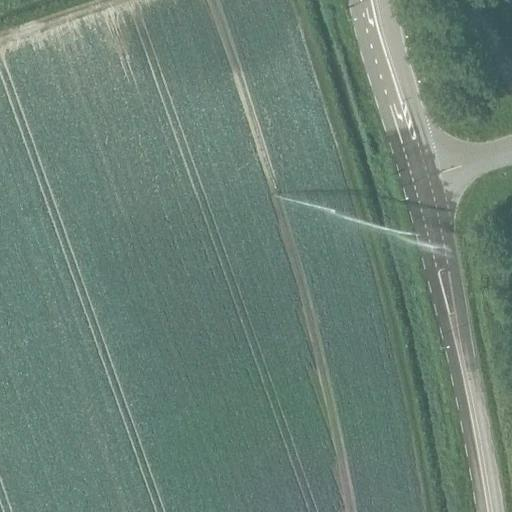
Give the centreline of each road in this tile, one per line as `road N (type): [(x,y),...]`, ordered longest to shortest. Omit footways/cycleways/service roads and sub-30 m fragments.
road 1 (tertiary): [(490,511),(419,178)]
road 2 (tertiary): [(359,0),(377,72),(405,132)]
road 3 (tertiary): [(405,132),(408,92),(385,0)]
